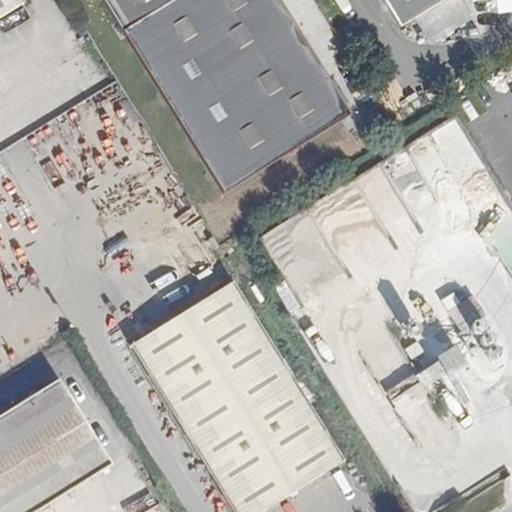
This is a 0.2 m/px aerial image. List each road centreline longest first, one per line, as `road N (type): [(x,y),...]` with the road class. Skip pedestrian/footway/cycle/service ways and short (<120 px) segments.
road 1 (unknown): [(511,330),(457,250),(418,259),(345,305),(337,347),(396,446),(419,462),(461,445)]
road 2 (unknown): [(203,511),(13,201)]
road 3 (unknown): [(44,0),(53,33),(47,62),(0,106)]
